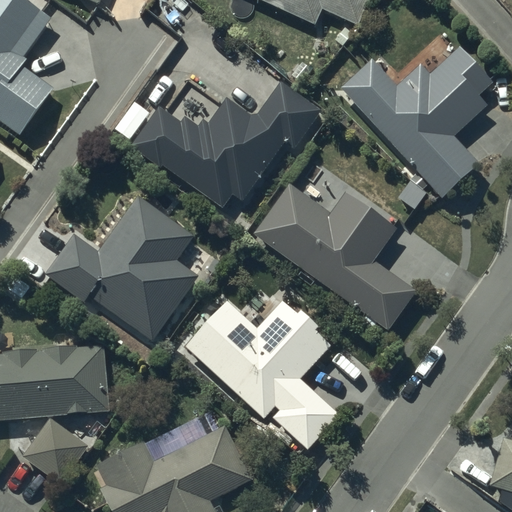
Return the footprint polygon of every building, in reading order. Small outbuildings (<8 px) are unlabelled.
[(50,25),(15,0),(0,0),(0,126),(20,142),(53,97),(22,74),(26,68),(21,64),(50,25)] [(75,0),(97,10),(101,0),(75,0)] [(358,30),(370,0),(248,0),(315,30),(321,15),(358,30)] [(373,69),(341,96),(442,205),(479,172),(454,145),(486,113),(477,104),(491,90),(460,57),(431,82),(421,73),(397,96),(373,69)] [(159,114),(130,153),(161,175),(163,172),(223,215),(220,219),(241,234),(248,224),(236,215),(284,148),(293,155),(320,118),(281,88),(257,122),(251,122),(228,106),(210,130),(204,126),(199,133),(185,124),(182,129),(159,114)] [(290,193),(254,241),(388,337),(416,299),(374,268),(395,237),(346,201),(330,223),(290,193)] [(75,241),(47,281),(84,309),(90,302),(152,349),(199,283),(177,266),(193,244),(139,204),(98,258),(75,241)] [(228,308),(186,355),(263,426),(275,413),(280,418),(273,425),(308,456),(340,423),(299,385),(330,352),(316,340),(319,337),(301,319),(298,322),(283,307),(257,335),(228,308)] [(103,354),(0,362),(0,427),(108,419),(103,354)] [(87,452),(50,426),(24,464),(61,490),(87,452)] [(106,494),(100,496),(108,511),(211,511),(210,508),(252,488),(226,435),(155,470),(144,450),(97,473),(106,494)] [(511,448),(504,446),(490,492),(511,499),(511,448)]
